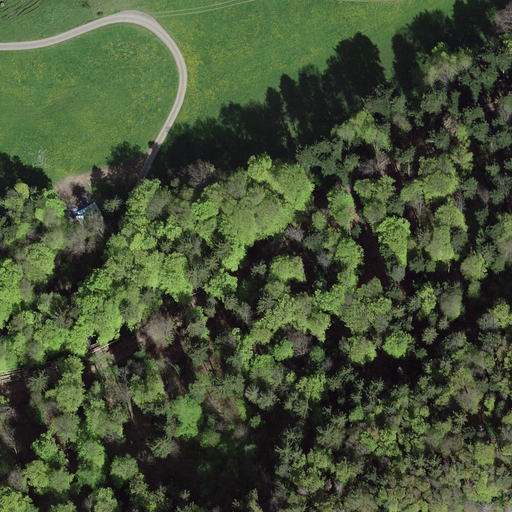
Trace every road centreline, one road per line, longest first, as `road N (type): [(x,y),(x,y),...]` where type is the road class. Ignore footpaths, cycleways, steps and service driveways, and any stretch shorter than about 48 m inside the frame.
road 1 (track): [(0,390),(83,373),(131,351),(361,183),(511,91)]
road 2 (unclassified): [(0,46),(131,18),(172,47),(183,79),(107,266),(0,334)]
